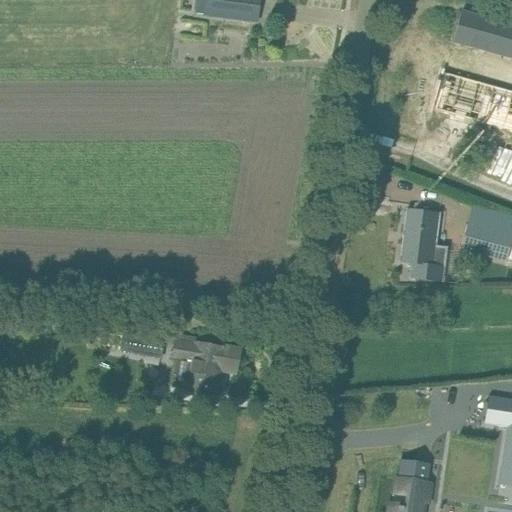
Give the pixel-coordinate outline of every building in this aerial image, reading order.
[(255,23),(258,0),(202,0),(200,16),(255,23)] [(511,25),(461,11),(453,43),(511,59),(511,25)] [(435,104),(435,105),(511,126),(511,86),(465,73),(470,57),(452,52),(448,69),(445,68),(435,104)] [(405,210),(399,262),(410,264),(408,278),(442,282),(447,248),(435,246),(439,214),(405,210)] [(466,226),(460,250),(505,261),(511,238),(511,236),(511,229),(498,226),(496,234),(466,226)] [(167,333),(169,321),(145,319),(144,330),(167,333)] [(159,362),(163,340),(121,332),(117,354),(159,362)] [(223,349),(172,339),(169,361),(179,363),(175,385),(216,392),(221,365),(236,368),(239,350),(223,347),(223,349)] [(511,400),(491,397),(486,425),(506,428),(499,471),(511,473),(511,400)] [(388,503),(386,511),(424,511),(426,504),(428,504),(432,484),(427,483),(428,474),(429,467),(399,463),(396,479),(395,478),(391,503),(388,503)]
